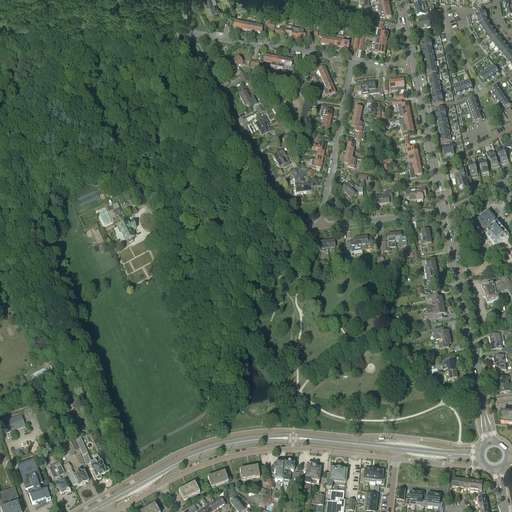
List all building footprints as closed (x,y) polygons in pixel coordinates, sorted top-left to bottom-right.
[(215,8),(213,4),(206,7),(208,13),(217,10),(216,7),(215,8)] [(390,10),(383,11),(380,12),(381,15),(384,15),(385,19),(391,17),(390,10)] [(486,16),(484,10),(475,14),(477,19),(486,16)] [(479,25),(488,21),(486,16),(477,19),(479,25)] [(428,18),(419,20),(420,30),(430,28),(428,18)] [(483,31),(491,26),(488,21),(479,25),(483,31)] [(240,30),(242,23),(235,22),(233,29),(240,30)] [(242,23),(240,30),(247,31),(248,25),(242,23)] [(255,26),(248,25),(247,31),(254,33),(255,26)] [(262,27),(255,26),(254,33),(261,34),(262,27)] [(486,37),(494,31),(491,26),(483,31),(486,37)] [(284,38),(291,39),(292,29),(293,28),(286,27),(285,31),(284,38)] [(284,38),(285,31),(278,30),(275,29),(274,33),(277,34),(277,37),(284,38)] [(291,39),(297,40),(299,30),(292,29),(291,39)] [(299,30),(297,40),(304,42),(305,39),(308,39),(309,36),(313,36),(314,31),(311,30),(311,32),(306,31),(306,34),(302,33),(303,30),(301,30),(299,30)] [(378,39),(387,41),(388,34),(382,33),(382,31),(378,30),(376,37),(379,37),(378,39)] [(490,42),(498,35),(494,31),(486,37),(490,42)] [(327,46),(328,39),(329,35),(320,34),(319,38),(321,38),(320,44),(327,46)] [(495,48),(503,41),(499,37),(491,43),(495,48)] [(377,39),(376,46),(386,48),(387,41),(378,39),(377,39),(376,39),(377,39)] [(342,41),(341,48),(348,49),(349,43),(342,41)] [(499,52),(506,46),(503,41),(495,48),(499,52)] [(376,46),(372,45),(371,48),(375,49),(374,55),(378,56),(379,54),(385,55),(386,48),(376,46)] [(503,57),(510,50),(506,46),(499,52),(503,57)] [(506,61),(511,56),(511,52),(510,50),(503,57),(506,61)] [(271,57),(264,56),(263,63),(267,64),(267,67),(270,67),(271,57)] [(232,61),(237,68),(240,65),(241,67),(244,65),(238,57),(232,61)] [(277,70),(279,59),(271,57),(270,67),(269,70),(277,71),(277,70)] [(284,70),(286,60),(279,59),(277,70),(284,71),(284,70)] [(294,66),(291,65),(292,61),(286,60),(284,70),(293,71),(294,66)] [(237,68),(232,61),(227,65),(233,73),(235,71),(234,70),(237,68)] [(499,74),(493,65),(488,69),(494,78),(499,74)] [(321,77),(327,74),(324,68),(318,71),(321,77)] [(494,78),(488,69),(484,72),(490,81),(494,78)] [(490,81),(484,72),(479,75),(485,84),(490,81)] [(330,81),(327,74),(321,77),(323,84),(330,81)] [(245,76),(241,79),(240,79),(243,84),(248,81),(247,79),(245,76)] [(469,80),(464,82),(467,92),(473,90),(469,80)] [(330,81),(323,84),(326,90),(332,87),(330,81)] [(467,92),(464,82),(458,84),(462,94),(467,92)] [(368,91),(368,84),(361,85),(362,96),(369,95),(369,91),(368,91)] [(462,94),(458,84),(453,86),(456,96),(462,94)] [(502,90),(499,85),(490,91),(493,96),(502,90)] [(335,94),(332,87),(326,90),(329,96),(335,94)] [(497,101),(506,95),(502,90),(493,96),(497,101)] [(242,101),(249,98),(247,94),(248,93),(247,91),(238,96),(242,101)] [(498,107),(509,100),(506,95),(497,101),(500,106),(498,107)] [(250,101),(249,98),(242,101),(245,107),(253,103),(252,100),(250,101)] [(467,108),(477,104),(475,99),(465,102),(467,108)] [(502,112),(511,106),(508,101),(509,100),(498,107),(502,112)] [(399,114),(410,111),(408,105),(403,106),(402,101),(392,103),(393,105),(396,105),(396,106),(397,106),(398,107),(399,114)] [(477,104),(467,108),(469,113),(479,110),(477,104)] [(356,107),(354,114),(361,116),(362,109),(356,107)] [(479,110),(469,113),(471,119),(483,115),(483,114),(481,115),(479,110)] [(324,118),(331,119),(332,113),(325,111),(324,118)] [(411,118),(410,111),(399,114),(400,118),(404,117),(404,119),(411,118)] [(354,114),(353,121),(360,122),(361,116),(354,114)] [(485,120),(483,115),(471,119),(472,118),(474,124),(485,120)] [(331,119),(324,118),(323,125),(329,126),(331,119)] [(404,119),(399,120),(400,122),(399,122),(399,123),(399,124),(400,125),(400,126),(401,127),(403,127),(412,125),(411,118),(404,119)] [(258,131),(265,127),(263,124),(265,123),(263,120),(255,125),(258,131)] [(364,123),(360,122),(353,121),(351,128),(355,129),(355,132),(362,133),(364,123)] [(329,126),(323,125),(321,132),(328,133),(329,126)] [(412,125),(403,127),(404,137),(405,138),(403,138),(399,139),(399,142),(408,141),(408,137),(408,136),(407,133),(414,132),(412,125)] [(268,126),(265,127),(258,131),(262,137),(273,130),(272,128),(270,129),(268,126)] [(354,152),(355,146),(359,147),(360,143),(351,141),(350,144),(348,144),(347,151),(354,152)] [(317,152),(324,154),(325,146),(318,144),(318,148),(314,147),(313,151),(317,152)] [(408,157),(418,155),(417,148),(410,149),(410,147),(406,148),(408,157)] [(503,149),(501,150),(500,150),(500,149),(496,150),(498,157),(499,156),(502,164),(503,163),(505,164),(508,163),(504,151),(503,149)] [(352,159),(354,152),(347,151),(346,157),(352,159)] [(276,162),(283,159),(281,155),(282,154),(281,152),(272,157),(276,162)] [(324,154),(317,152),(315,160),(322,162),(324,154)] [(490,152),(487,153),(486,154),(488,160),(490,160),(492,167),(494,166),(496,167),(496,168),(499,167),(495,154),(494,152),(490,154),(490,152)] [(418,155),(408,157),(407,157),(409,163),(413,163),(419,161),(418,155)] [(356,159),(352,159),(346,157),(344,164),(348,165),(348,168),(354,169),(356,159)] [(489,176),(487,163),(486,157),(482,158),(483,160),(479,161),(480,168),(481,167),(482,175),(484,174),(486,176),(489,176)] [(284,162),(283,159),(276,162),(279,168),(288,163),(287,161),(284,162)] [(472,162),(468,163),(469,170),(470,169),(471,177),(473,176),(475,178),(478,178),(475,159),(472,160),(472,162)] [(315,160),(315,161),(310,160),(309,168),(311,169),(315,170),(315,168),(320,169),(322,162),(315,160)] [(419,161),(413,163),(409,163),(410,170),(421,168),(419,161)] [(421,168),(410,170),(409,170),(410,177),(409,178),(409,179),(410,179),(417,178),(416,176),(422,175),(421,168)] [(466,170),(462,170),(463,172),(458,173),(460,180),(458,180),(460,187),(463,186),(464,188),(468,187),(467,179),(468,179),(466,170)] [(294,182),(296,194),(303,193),(301,183),(301,181),(294,182)] [(301,183),(303,193),(309,192),(309,189),(312,188),(311,181),(307,181),(307,183),(301,183)] [(347,195),(352,190),(350,187),(351,186),(349,184),(342,190),(347,195)] [(421,191),(415,191),(417,201),(423,200),(423,197),(426,197),(425,188),(421,189),(421,191)] [(417,201),(415,191),(415,190),(410,191),(409,189),(406,190),(407,199),(409,198),(410,202),(417,201)] [(355,192),(352,190),(347,195),(351,200),(358,193),(356,191),(355,192)] [(391,192),(383,193),(384,205),(393,204),(391,192)] [(384,205),(383,193),(381,193),(382,197),(378,198),(378,196),(375,196),(376,206),(384,205)] [(121,211),(117,204),(108,208),(109,211),(113,209),(115,213),(116,216),(121,213),(120,211),(121,211)] [(496,224),(494,221),(495,220),(488,212),(476,222),(484,230),(487,233),(485,235),(496,247),(508,237),(505,233),(508,231),(499,221),(496,224)] [(128,224),(127,223),(118,227),(117,228),(119,234),(121,233),(125,242),(127,241),(128,244),(133,241),(132,239),(134,238),(131,231),(136,229),(132,222),(128,224)] [(422,238),(430,237),(429,230),(419,232),(420,235),(422,235),(422,238)] [(395,242),(394,234),(388,235),(389,243),(382,243),(383,252),(390,251),(390,248),(392,248),(396,247),(395,242)] [(394,234),(395,242),(399,242),(399,247),(407,246),(406,236),(404,237),(401,237),(401,234),(394,234)] [(367,237),(361,238),(362,251),(372,250),(372,251),(373,251),(372,240),(368,241),(367,237)] [(430,237),(422,238),(423,242),(421,242),(422,245),(431,243),(430,237)] [(362,251),(361,238),(354,239),(354,240),(351,240),(351,242),(350,242),(351,249),(353,249),(354,252),(362,251)] [(426,273),(437,271),(435,265),(433,265),(432,260),(425,262),(426,269),(425,269),(426,273)] [(437,271),(426,273),(427,282),(424,283),(425,288),(431,286),(431,283),(435,282),(434,278),(438,278),(437,271)] [(498,276),(500,282),(483,289),(485,293),(484,295),(484,297),(486,298),(488,303),(490,303),(490,304),(494,302),(493,301),(498,300),(496,295),(507,291),(511,299),(511,280),(509,274),(498,276)] [(443,304),(442,298),(438,299),(438,296),(431,297),(431,295),(427,296),(428,300),(431,300),(433,306),(443,304)] [(445,315),(445,314),(445,311),(443,304),(433,306),(431,307),(432,311),(428,312),(429,320),(440,318),(442,318),(441,315),(445,315)] [(440,340),(450,338),(448,331),(444,332),(443,329),(437,330),(439,335),(440,340)] [(499,335),(497,336),(489,337),(491,344),(501,342),(504,342),(502,334),(499,334),(499,335)] [(450,338),(440,340),(441,346),(439,347),(440,350),(449,349),(448,345),(451,345),(450,338)] [(501,342),(491,344),(492,352),(502,350),(501,342)] [(430,360),(436,358),(435,355),(435,352),(429,353),(429,356),(425,357),(426,360),(430,360)] [(495,366),(505,364),(503,356),(493,358),(495,366)] [(446,374),(456,372),(454,361),(453,361),(452,359),(453,359),(452,359),(451,359),(450,359),(449,359),(448,359),(447,359),(446,359),(445,359),(444,360),(443,360),(442,361),(441,361),(442,361),(443,361),(443,363),(442,364),(443,370),(445,370),(446,374)] [(505,364),(495,366),(496,373),(506,371),(505,364)] [(458,378),(456,372),(446,374),(447,377),(448,380),(458,378)] [(498,387),(509,385),(507,378),(497,379),(498,387)] [(511,388),(509,389),(509,385),(498,387),(500,394),(511,392),(511,388)] [(511,425),(511,413),(502,413),(500,424),(511,425)] [(0,425),(3,435),(25,427),(21,415),(0,422),(0,425)] [(80,437),(75,439),(80,449),(82,456),(87,454),(80,437)] [(80,449),(75,439),(70,441),(74,452),(80,449)] [(93,459),(95,462),(92,463),(89,463),(97,480),(98,481),(101,479),(101,478),(101,476),(105,474),(103,470),(104,470),(97,454),(92,457),(93,459)] [(50,500),(47,490),(48,489),(45,483),(42,484),(34,460),(17,466),(26,491),(27,490),(30,497),(29,497),(32,505),(35,505),(46,501),(46,502),(48,501),(50,500)] [(282,482),(283,464),(276,463),(276,464),(275,463),(273,465),(273,467),(274,468),(274,469),(272,468),(271,473),(274,473),(274,474),(275,474),(275,478),(274,482),(282,482)] [(283,464),(282,482),(283,483),(283,484),(289,485),(290,473),(293,473),(293,470),(293,465),(293,464),(284,463),(284,464),(283,464)] [(63,466),(66,472),(70,480),(73,486),(77,484),(78,487),(88,482),(84,472),(81,474),(80,472),(73,475),(70,468),(71,468),(70,466),(69,467),(68,464),(63,466)] [(70,480),(66,472),(64,473),(60,465),(58,465),(50,468),(49,471),(53,479),(55,480),(56,483),(54,483),(58,490),(61,495),(65,493),(66,495),(71,493),(66,482),(70,480)] [(310,487),(308,487),(308,485),(318,486),(320,469),(315,469),(315,468),(312,467),(312,466),(307,466),(305,479),(304,484),(306,484),(306,487),(304,487),(303,493),(309,493),(310,487)] [(257,467),(248,469),(240,470),(242,481),(259,478),(257,467)] [(345,485),(346,475),(346,471),(341,471),(340,469),(336,469),(335,470),(330,469),(329,477),(327,476),(327,477),(326,489),(328,489),(327,496),(330,496),(329,502),(327,502),(325,511),(343,511),(345,500),(343,500),(344,492),(337,491),(338,487),(344,487),(344,485),(345,485)] [(362,477),(361,483),(364,483),(364,482),(370,483),(371,470),(365,470),(364,477),(362,477)] [(224,472),(216,475),(207,478),(211,489),(228,483),(224,472)] [(459,489),(460,480),(453,479),(452,488),(459,489)] [(460,480),(459,489),(467,490),(468,481),(460,480)] [(475,482),(468,481),(467,490),(474,491),(475,482)] [(483,483),(475,482),(474,491),(482,492),(483,483)] [(194,483),(186,487),(178,491),(183,501),(199,493),(194,483)] [(20,511),(19,508),(17,503),(11,505),(10,501),(18,498),(15,488),(0,492),(0,504),(2,509),(0,509),(1,511),(20,511)] [(234,500),(230,503),(235,509),(240,504),(236,499),(238,497),(234,493),(234,490),(228,490),(228,493),(231,493),(232,495),(231,496),(234,500)] [(398,491),(397,503),(403,504),(403,505),(406,505),(407,499),(404,499),(405,491),(398,491)] [(407,499),(406,505),(409,505),(410,505),(415,505),(417,493),(411,492),(410,500),(407,499)] [(417,493),(415,505),(421,506),(421,507),(424,507),(425,501),(422,501),(423,494),(417,493)] [(425,501),(424,507),(428,507),(433,507),(435,495),(429,494),(428,502),(425,501)] [(435,495),(433,507),(439,508),(439,509),(442,509),(443,503),(440,503),(440,496),(435,495)] [(477,497),(478,501),(477,502),(478,505),(487,504),(485,495),(479,496),(477,497)] [(318,496),(313,496),(312,506),(317,506),(316,511),(322,511),(323,507),(324,497),(318,496)] [(220,499),(214,503),(218,509),(224,505),(220,499)] [(243,502),(240,504),(235,509),(237,511),(242,511),(247,508),(243,502)] [(214,503),(208,507),(211,511),(213,511),(218,509),(214,503)]
